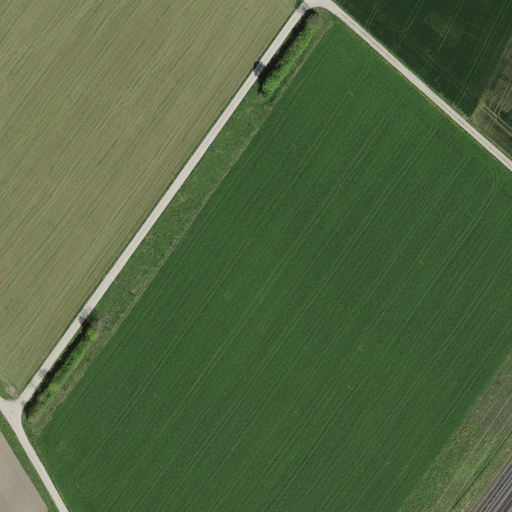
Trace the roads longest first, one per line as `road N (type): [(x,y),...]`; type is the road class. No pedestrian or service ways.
road 1 (track): [(11,415),(309,0)]
road 2 (track): [(326,0),(511,167)]
road 3 (track): [(0,395),(63,511)]
